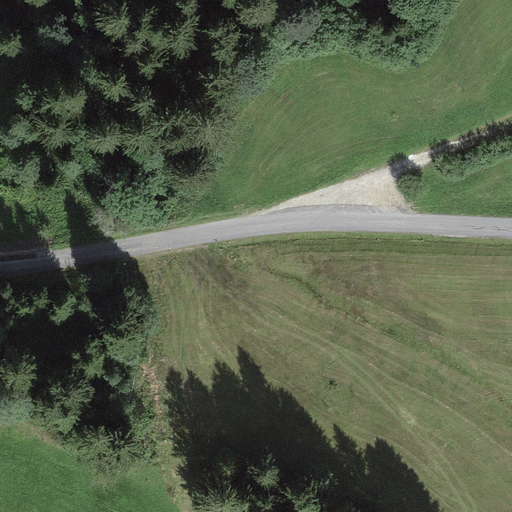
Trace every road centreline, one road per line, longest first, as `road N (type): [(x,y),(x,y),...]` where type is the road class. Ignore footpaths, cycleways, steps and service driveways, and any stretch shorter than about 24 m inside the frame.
road 1 (unclassified): [(511,229),(275,220),(0,267)]
road 2 (track): [(350,220),(360,193),(385,175),(511,124)]
